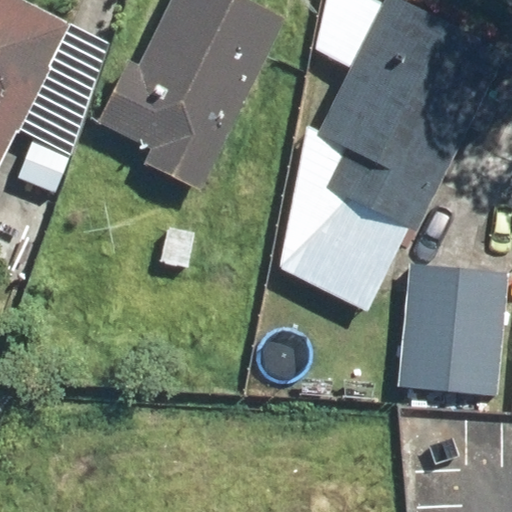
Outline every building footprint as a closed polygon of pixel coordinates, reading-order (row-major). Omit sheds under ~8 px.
[(0,0),(0,161),(74,28),(22,0),(0,0)] [(211,196),(295,17),(258,0),(182,0),(152,64),(133,55),(102,122),(160,150),(151,168),(211,196)] [(425,231),(511,49),(511,46),(413,0),(388,0),(305,174),(425,231)] [(210,231),(151,214),(129,293),(189,309),(210,231)] [(406,395),(506,397),(508,293),(408,291),(406,395)] [(339,323),(269,312),(258,378),(328,390),(339,323)] [(459,511),(453,424),(412,427),(418,511),(459,511)]
